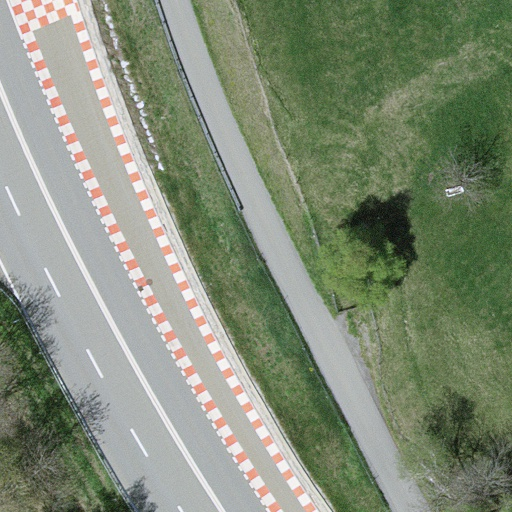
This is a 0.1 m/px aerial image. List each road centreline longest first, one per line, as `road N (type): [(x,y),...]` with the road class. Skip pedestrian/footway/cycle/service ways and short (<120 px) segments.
road 1 (unclassified): [(174,0),(253,198),(413,511)]
road 2 (primary): [(0,131),(101,339),(201,511)]
